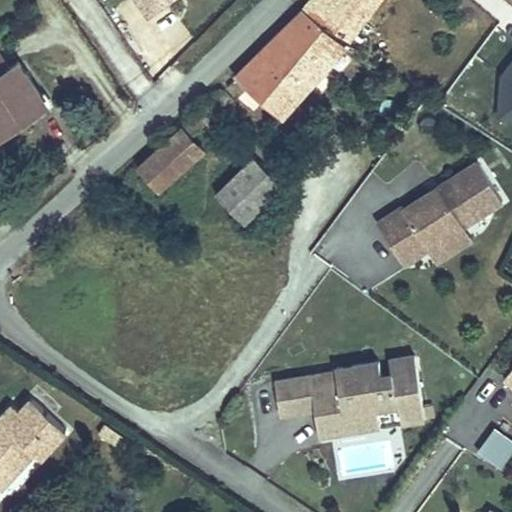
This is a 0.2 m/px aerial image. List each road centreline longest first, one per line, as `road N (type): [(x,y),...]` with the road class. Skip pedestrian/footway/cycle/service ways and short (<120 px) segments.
road 1 (unclassified): [(0,256),(273,0)]
road 2 (unknown): [(177,439),(356,215)]
